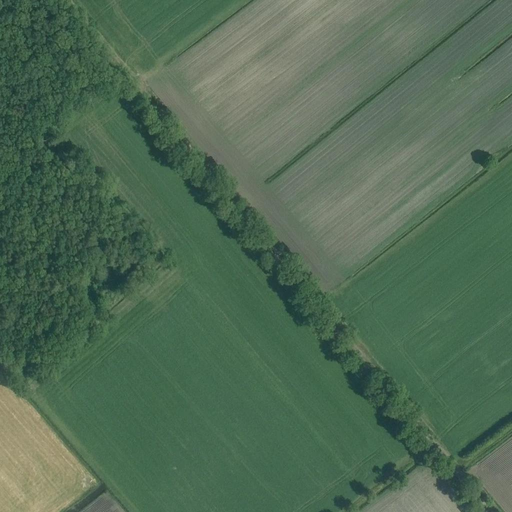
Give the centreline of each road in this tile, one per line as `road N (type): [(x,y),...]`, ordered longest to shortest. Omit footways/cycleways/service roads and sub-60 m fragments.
road 1 (track): [(453,468),(123,77)]
road 2 (track): [(511,425),(453,468),(490,511)]
